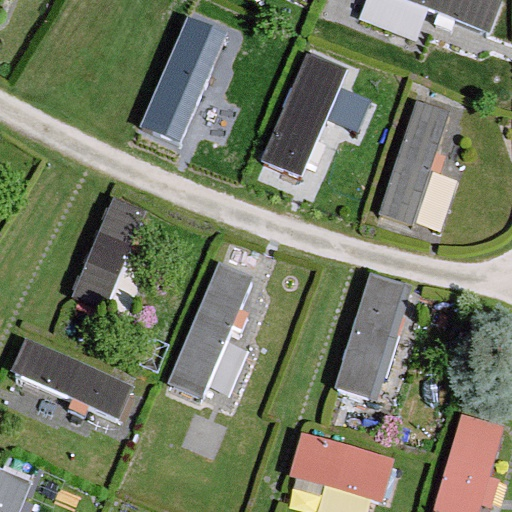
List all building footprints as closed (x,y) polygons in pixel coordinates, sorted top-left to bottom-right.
[(476,0),(426,0),(470,17),(476,0)] [(164,148),(206,57),(179,45),(138,137),(164,148)] [(281,187),(324,96),(296,84),(256,176),(281,187)] [(348,87),(341,123),(370,129),(377,92),(348,87)] [(415,226),(446,130),(417,122),(388,218),(415,226)] [(100,320),(141,227),(113,216),(74,309),(100,320)] [(211,367),(242,271),(214,263),(184,359),(211,367)] [(358,396),(399,304),(371,293),(332,385),(358,396)] [(17,380),(96,414),(108,389),(29,354),(17,380)] [(132,420),(226,458),(236,430),(142,394),(132,420)] [(476,511),(502,434),(473,426),(447,511),(476,511)] [(289,475),(369,506),(379,479),(299,449),(289,475)] [(0,511),(11,511),(16,502),(0,494),(0,511)]
